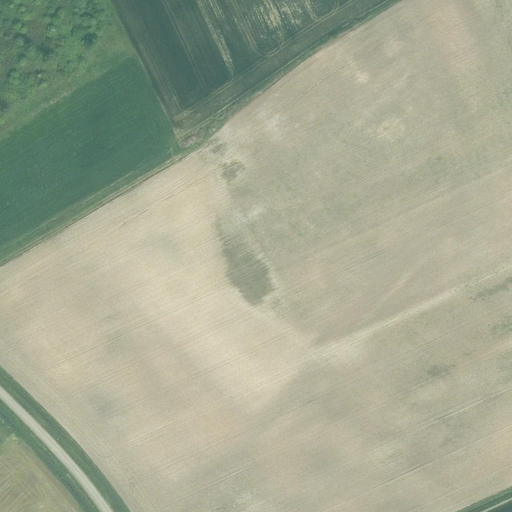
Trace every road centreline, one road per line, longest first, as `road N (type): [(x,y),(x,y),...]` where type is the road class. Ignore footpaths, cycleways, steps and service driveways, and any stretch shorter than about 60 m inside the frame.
road 1 (track): [(0,259),(196,139)]
road 2 (unclassified): [(104,511),(75,468),(0,390)]
